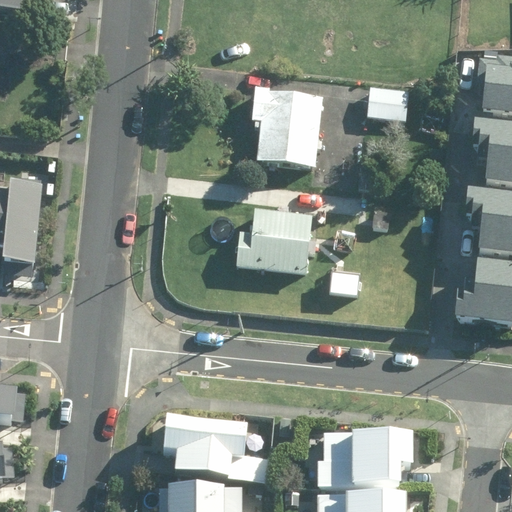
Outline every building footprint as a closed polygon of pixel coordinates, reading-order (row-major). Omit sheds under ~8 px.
[(0,0),(0,8),(45,11),(45,0),(0,0)] [(266,0),(265,16),(276,17),(273,60),(331,64),(334,0),(266,0)] [(435,30),(412,29),(411,50),(435,51),(435,30)] [(484,83),(481,113),(511,115),(511,57),(495,56),(495,60),(479,59),(477,82),(484,83)] [(370,84),(367,116),(409,120),(412,88),(370,84)] [(324,103),(259,96),(256,124),(264,125),(260,166),(317,172),(324,103)] [(364,116),(343,115),(342,137),(363,138),(364,116)] [(489,163),(487,184),(511,185),(511,124),(472,122),(470,149),(478,150),(478,162),(489,163)] [(6,265),(35,268),(43,181),(13,178),(12,195),(0,194),(0,248),(8,249),(6,265)] [(482,233),(480,253),(511,256),(511,195),(467,191),(464,218),(472,219),(471,232),(482,233)] [(241,237),(238,270),(308,275),(312,220),(255,215),(253,238),(241,237)] [(457,293),(455,318),(511,323),(511,266),(478,262),(475,282),(466,281),(465,294),(457,293)] [(0,421),(21,423),(24,394),(0,392),(0,421)] [(250,424),(166,412),(160,449),(173,451),(170,474),(266,488),(271,459),(246,455),(250,424)] [(318,464),(319,488),(401,487),(401,468),(413,468),(413,434),(323,435),(324,464),(318,464)] [(6,447),(0,448),(0,480),(9,480),(6,447)] [(252,491),(168,480),(163,511),(272,511),(250,509),(252,491)] [(407,511),(408,496),(318,497),(318,511),(407,511)]
